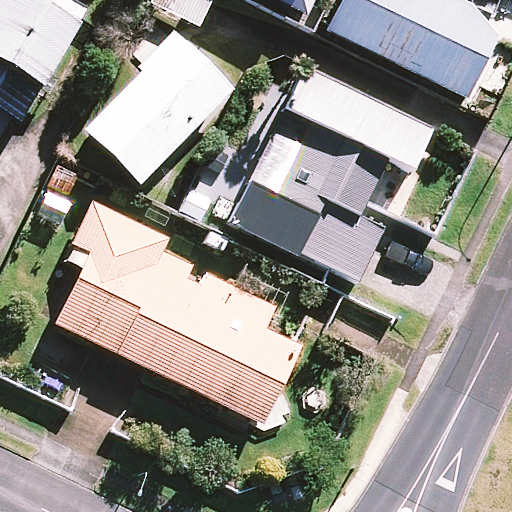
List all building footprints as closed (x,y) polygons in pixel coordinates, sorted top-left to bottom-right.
[(0,0),(0,119),(10,125),(15,128),(22,117),(27,120),(84,18),(50,0),(0,0)] [(268,0),(304,18),(313,0),(268,0)] [(501,25),(449,0),(340,0),(325,32),(464,101),(501,25)] [(231,92),(176,39),(132,85),(84,134),(139,187),(231,92)] [(283,113),(385,162),(411,174),(431,134),(302,73),(283,113)] [(385,162),(283,113),(229,226),(366,292),(392,237),(357,221),(385,162)] [(0,141),(10,125),(0,119),(0,141)] [(226,201),(192,184),(175,217),(209,235),(226,201)] [(166,242),(92,207),(64,264),(82,272),(55,327),(260,427),(298,349),(262,332),(272,311),(159,256),(166,242)] [(397,333),(347,310),(335,334),(386,357),(397,333)]
